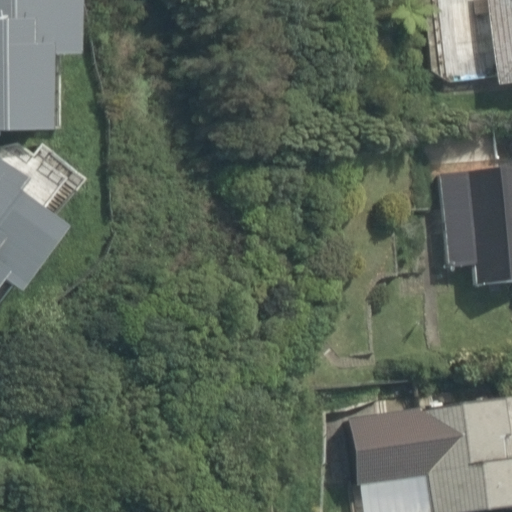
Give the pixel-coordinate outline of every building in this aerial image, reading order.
[(0,0),(0,140),(30,140),(30,50),(57,50),(57,0),(0,0)] [(511,0),(472,0),(484,91),(511,86),(511,0)] [(503,161),(424,169),(434,262),(460,259),(464,296),(508,291),(510,313),(511,313),(511,217),(510,218),(503,161)] [(12,189),(0,179),(0,275),(36,230),(2,202),(12,189)] [(496,400),(326,424),(335,491),(401,482),(404,511),(508,511),(511,511),(511,451),(503,452),(496,400)]
